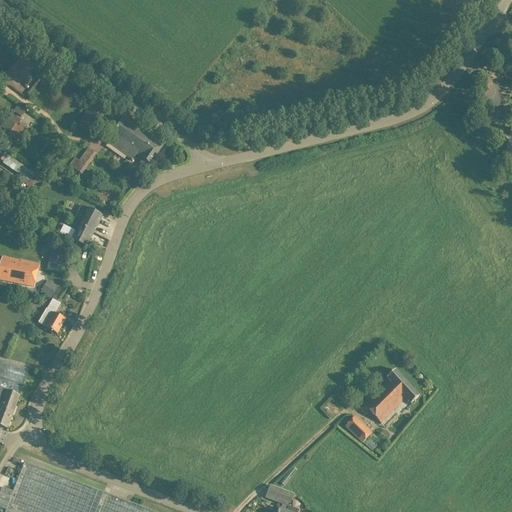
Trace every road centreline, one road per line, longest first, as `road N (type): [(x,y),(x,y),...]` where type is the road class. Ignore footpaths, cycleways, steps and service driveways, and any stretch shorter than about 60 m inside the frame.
road 1 (unclassified): [(196,511),(54,454),(37,437),(35,421),(130,206),(163,180),(215,164)]
road 2 (unclassified): [(215,164),(418,107),(460,69),(507,0)]
road 3 (unclassified): [(215,164),(0,11)]
